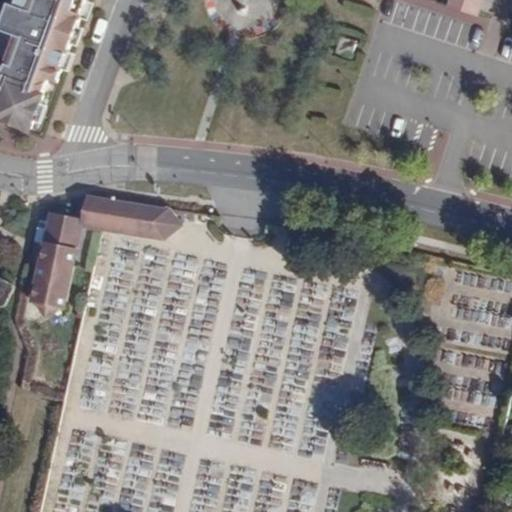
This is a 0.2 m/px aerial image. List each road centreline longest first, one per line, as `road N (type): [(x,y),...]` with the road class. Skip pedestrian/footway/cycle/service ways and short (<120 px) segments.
road 1 (tertiary): [(443,211),(301,183),(119,163),(82,167)]
road 2 (residential): [(128,0),(83,134),(82,167)]
road 3 (residential): [(443,211),(483,56)]
